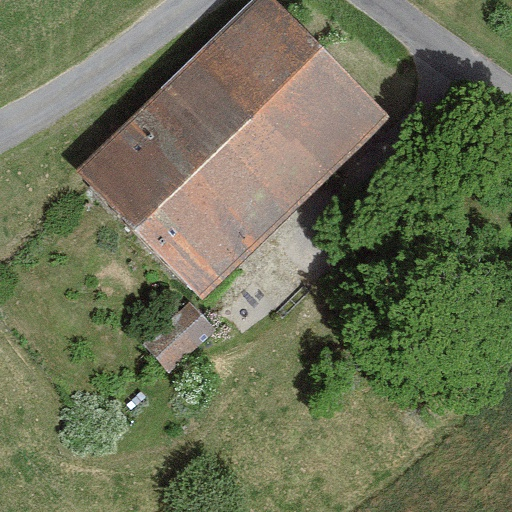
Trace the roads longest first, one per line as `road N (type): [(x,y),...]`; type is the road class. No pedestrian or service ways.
road 1 (unclassified): [(0,136),(71,98),(195,0)]
road 2 (residential): [(511,91),(375,0)]
